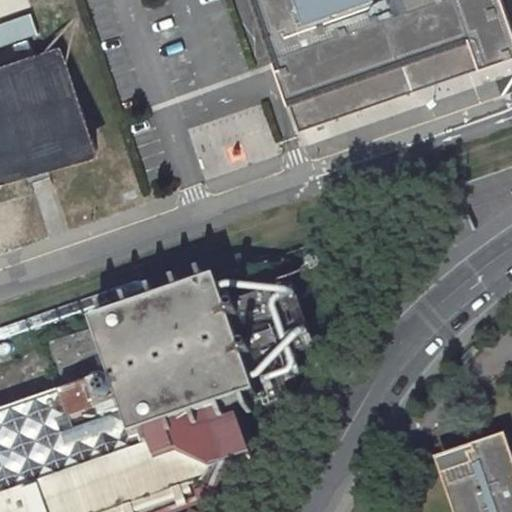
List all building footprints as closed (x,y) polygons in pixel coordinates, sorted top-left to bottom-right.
[(507,33),(510,31),(499,0),(259,0),(305,127),(414,89),(406,68),(445,55),(507,33)] [(30,11),(0,21),(0,45),(28,36),(36,34),(30,11)] [(49,166),(97,150),(68,69),(63,67),(40,56),(35,57),(34,53),(29,39),(13,45),(20,63),(0,68),(0,165),(20,175),(25,174),(28,184),(31,183),(40,180),(52,176),(49,166)] [(255,387),(257,386),(221,286),(47,345),(66,395),(0,418),(0,511),(147,511),(258,473),(261,469),(238,409),(248,404),(247,403),(260,399),(255,387)] [(511,511),(511,450),(509,441),(440,465),(456,511),(511,511)]
